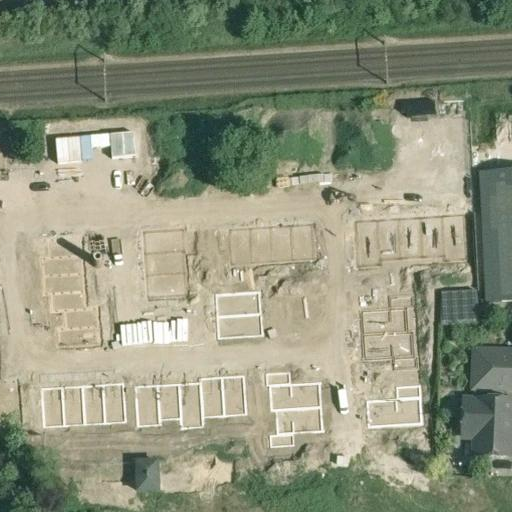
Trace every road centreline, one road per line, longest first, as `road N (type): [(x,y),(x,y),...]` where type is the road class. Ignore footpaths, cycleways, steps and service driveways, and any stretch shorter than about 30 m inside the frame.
road 1 (residential): [(22,214),(29,362),(339,350)]
road 2 (residential): [(332,197),(22,214)]
road 3 (residential): [(339,350),(332,197)]
road 4 (residential): [(456,191),(332,197)]
